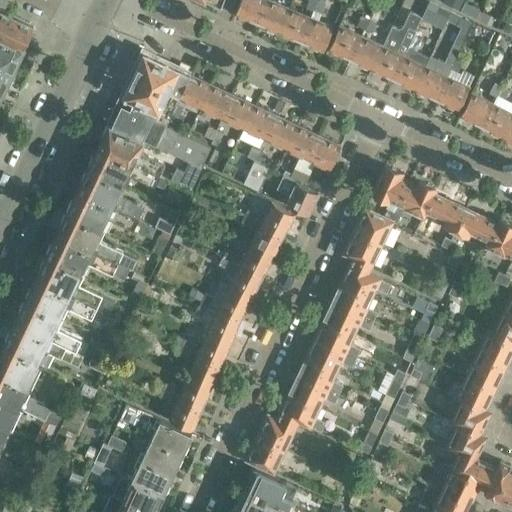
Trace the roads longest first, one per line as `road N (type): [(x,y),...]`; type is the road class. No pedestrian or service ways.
road 1 (residential): [(192,511),(369,115)]
road 2 (residential): [(136,0),(369,115)]
road 3 (tertiary): [(95,25),(0,224)]
road 4 (residential): [(369,115),(511,185)]
